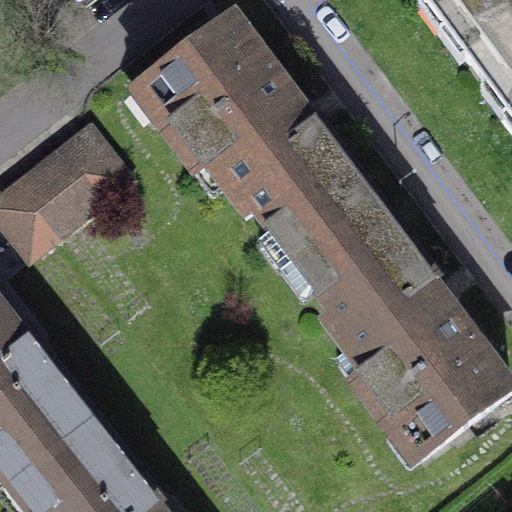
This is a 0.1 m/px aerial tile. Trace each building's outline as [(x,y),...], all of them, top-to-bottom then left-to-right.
[(511,0),(421,0),(424,4),(430,0),(449,26),(443,30),(444,33),(450,29),(469,54),(463,58),(487,90),(493,85),(511,111),(511,0)] [(231,23),(142,91),(165,121),(157,127),(196,177),(207,169),(246,221),(254,215),(294,267),(375,206),(302,109),(299,112),(231,23)] [(89,130),(14,190),(55,242),(130,181),(89,130)] [(55,242),(14,190),(0,200),(0,224),(29,262),(55,242)] [(448,302),(375,206),(294,267),(334,320),(325,327),(363,377),(351,386),(389,436),(396,430),(421,462),(511,394),(443,306),(448,302)] [(0,315),(0,473),(11,488),(91,425),(29,345),(25,348),(0,315)] [(156,507),(91,425),(11,488),(30,511),(152,511),(156,507)]
